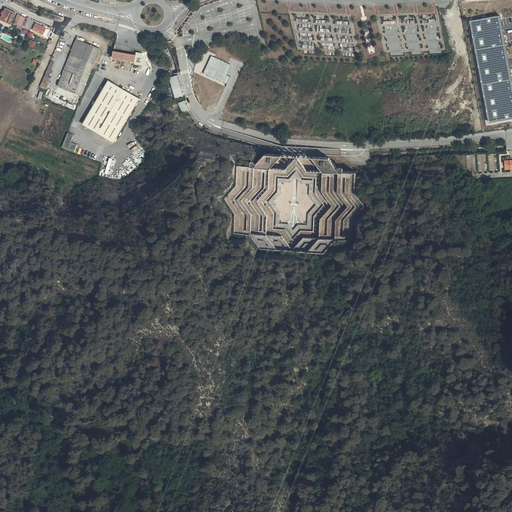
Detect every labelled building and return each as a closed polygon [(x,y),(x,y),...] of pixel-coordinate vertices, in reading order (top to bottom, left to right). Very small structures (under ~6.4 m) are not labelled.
[(3,12),(0,17),(9,23),(15,12),(5,7),(5,8),(3,12)] [(24,17),(18,14),(13,24),(17,26),(18,24),(20,25),(24,17)] [(511,78),(500,17),(470,23),(489,124),(511,119),(511,78)] [(47,27),(46,27),(37,23),(34,29),(44,33),(47,27)] [(424,25),(425,38),(415,39),(415,38),(388,40),(389,47),(404,45),(404,51),(412,50),(412,53),(430,52),(430,53),(443,52),(442,47),(439,47),(438,31),(437,31),(437,24),(424,25)] [(100,48),(76,39),(59,86),(82,96),(100,48)] [(135,62),(135,64),(148,66),(153,67),(147,51),(138,50),(136,55),(114,51),(114,58),(135,62)] [(212,56),(204,73),(225,81),(232,64),(212,56)] [(50,75),(55,61),(51,60),(41,85),(48,87),(52,76),(50,75)] [(179,75),(170,77),(176,99),(184,96),(179,75)] [(110,80),(93,112),(125,128),(142,98),(110,80)] [(186,100),(180,103),(184,113),(191,110),(186,100)] [(125,128),(93,112),(86,125),(118,142),(125,128)] [(71,134),(65,149),(77,154),(80,145),(74,142),(76,135),(71,134)] [(265,179),(256,202),(260,220),(263,221),(259,223),(263,230),(246,234),(247,238),(258,242),(266,238),(265,235),(273,233),(267,210),(271,208),(265,205),(266,213),(260,202),(275,193),(271,177),(277,175),(279,171),(282,177),(294,170),(295,177),(296,177),(298,171),(293,169),(286,158),(272,152),(247,167),(251,174),(263,171),(265,179)] [(485,153),(478,154),(479,167),(474,167),(475,171),(487,170),(486,162),(481,163),(481,159),(486,159),(485,153)] [(497,169),(495,153),(488,153),(489,170),(497,169)] [(326,175),(332,173),(332,172),(334,171),(331,156),(322,158),(326,175)] [(354,221),(364,208),(349,185),(350,185),(350,182),(343,181),(342,179),(346,174),(338,174),(337,176),(335,173),(331,178),(323,178),(322,197),(325,201),(322,205),(313,192),(311,193),(310,217),(314,214),(314,220),(325,221),(325,218),(331,214),(331,218),(333,220),(338,213),(337,233),(336,233),(335,239),(352,240),(354,221)] [(299,237),(299,248),(306,248),(306,244),(311,244),(311,250),(329,250),(329,244),(333,244),(333,234),(325,234),(325,237),(299,237)]
